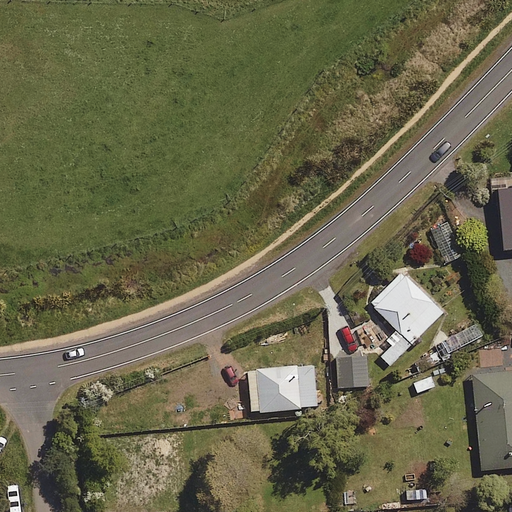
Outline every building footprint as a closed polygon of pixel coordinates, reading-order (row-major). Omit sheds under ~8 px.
[(462,255),(449,222),(432,228),(446,262),(462,255)] [(445,312),(405,271),(374,302),(400,329),(390,338),(395,344),(383,355),(392,364),(445,312)] [(484,334),(477,322),(457,335),(464,346),(484,334)] [(370,385),(369,357),(339,358),(340,386),(370,385)] [(326,369),(311,369),(312,400),(327,399),(326,369)] [(511,467),(511,371),(470,375),(478,470),(511,467)] [(433,374),(414,381),(419,394),(437,387),(433,374)]
